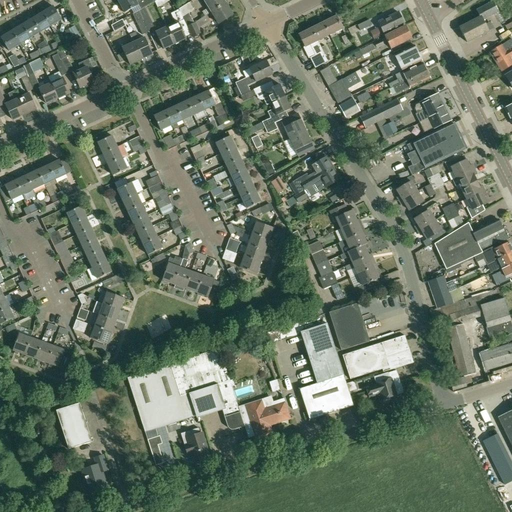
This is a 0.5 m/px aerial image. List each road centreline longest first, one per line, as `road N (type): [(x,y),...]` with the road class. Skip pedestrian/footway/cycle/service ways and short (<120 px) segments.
road 1 (residential): [(442,405),(396,238),(265,23)]
road 2 (residential): [(110,511),(442,405)]
road 3 (residential): [(214,248),(175,163),(154,151),(125,87)]
road 4 (secondary): [(511,183),(428,17)]
road 5 (residential): [(125,87),(265,23)]
road 6 (residential): [(0,147),(125,87)]
road 7 (residential): [(65,319),(21,227),(9,226),(0,208)]
